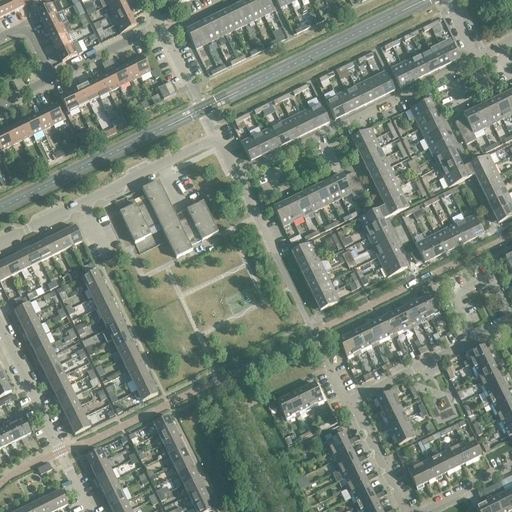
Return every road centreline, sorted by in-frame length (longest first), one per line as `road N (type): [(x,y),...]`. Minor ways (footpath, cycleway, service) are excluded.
road 1 (residential): [(402,510),(353,402),(511,322)]
road 2 (residential): [(476,59),(238,176)]
road 3 (residential): [(0,244),(217,137)]
road 4 (residential): [(93,511),(0,325)]
